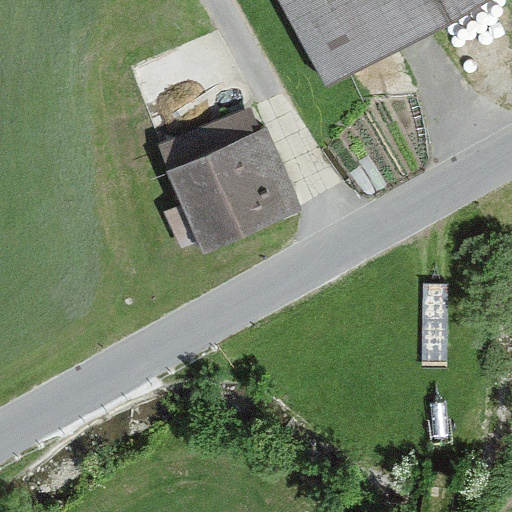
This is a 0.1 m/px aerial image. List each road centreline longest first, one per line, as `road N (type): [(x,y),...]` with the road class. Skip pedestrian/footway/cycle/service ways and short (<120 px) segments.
road 1 (unclassified): [(511,154),(0,438)]
road 2 (track): [(216,0),(350,244)]
